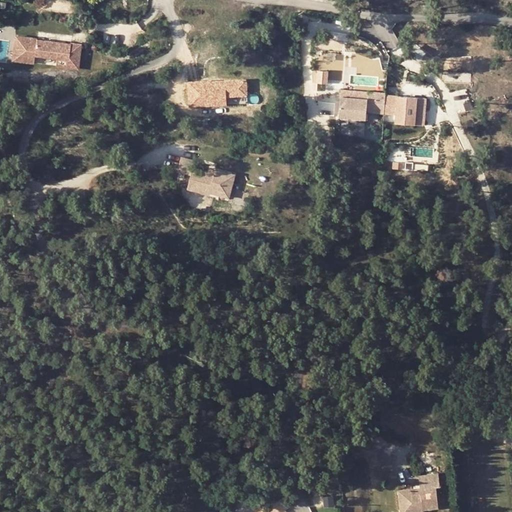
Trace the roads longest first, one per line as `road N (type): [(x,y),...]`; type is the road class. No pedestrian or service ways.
road 1 (residential): [(166,0),(179,38),(171,55),(53,105),(25,136),(37,232),(53,269),(83,304),(114,321),(169,325),(248,310),(292,319),(305,332),(294,411),(304,511)]
road 2 (residential): [(296,0),(511,26)]
